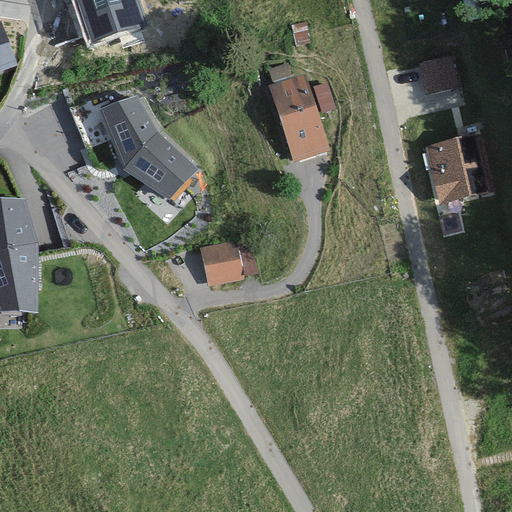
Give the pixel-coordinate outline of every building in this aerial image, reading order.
[(138,0),(75,0),(89,42),(146,24),(138,0)] [(0,74),(18,68),(0,21),(0,74)] [(307,74),(268,86),(291,161),(330,149),(307,74)] [(106,117),(123,159),(168,193),(193,167),(136,102),(106,117)] [(479,134),(425,146),(439,204),(492,192),(479,134)] [(44,200),(0,204),(0,321),(55,316),(44,200)] [(239,242),(203,249),(210,287),(246,281),(239,242)]
